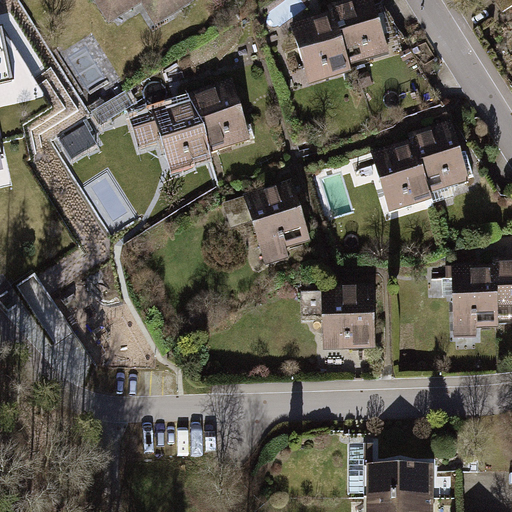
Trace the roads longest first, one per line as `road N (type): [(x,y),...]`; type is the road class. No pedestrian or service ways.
road 1 (residential): [(511,397),(114,410),(78,399),(0,328)]
road 2 (residential): [(424,0),(511,138)]
